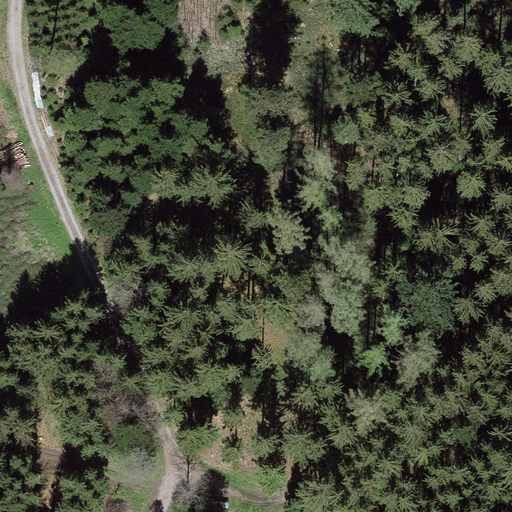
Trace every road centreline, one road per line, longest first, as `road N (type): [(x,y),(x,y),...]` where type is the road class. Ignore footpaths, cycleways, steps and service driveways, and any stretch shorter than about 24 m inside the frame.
road 1 (track): [(157,511),(170,473),(166,448),(31,129),(14,0)]
road 2 (track): [(511,317),(434,394),(274,511)]
